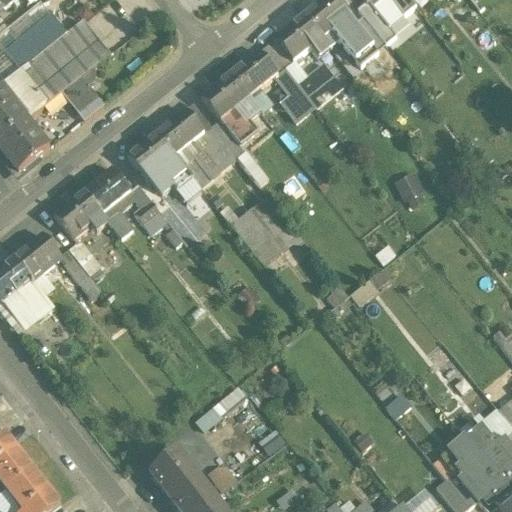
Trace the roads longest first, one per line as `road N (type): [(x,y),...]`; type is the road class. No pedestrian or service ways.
road 1 (residential): [(0,217),(212,54)]
road 2 (residential): [(134,511),(0,341)]
